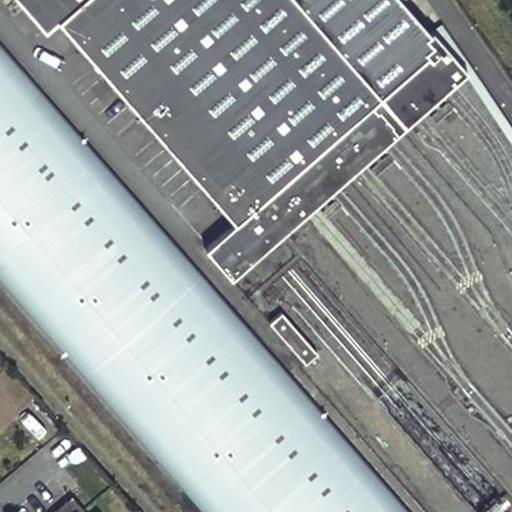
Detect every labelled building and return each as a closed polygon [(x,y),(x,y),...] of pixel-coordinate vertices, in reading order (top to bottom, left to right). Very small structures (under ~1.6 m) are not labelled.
[(10,0),(42,35),(54,24),(233,225),(203,251),(229,280),(464,72),(397,0),(10,0)] [(407,511),(0,48),(0,262),(219,511),(407,511)] [(271,321),(302,363),(316,354),(284,311),(271,321)] [(0,370),(0,424),(46,380),(37,372),(19,353),(0,370)] [(85,511),(71,496),(67,500),(76,511),(85,511)] [(76,511),(67,500),(54,511),(76,511)]
